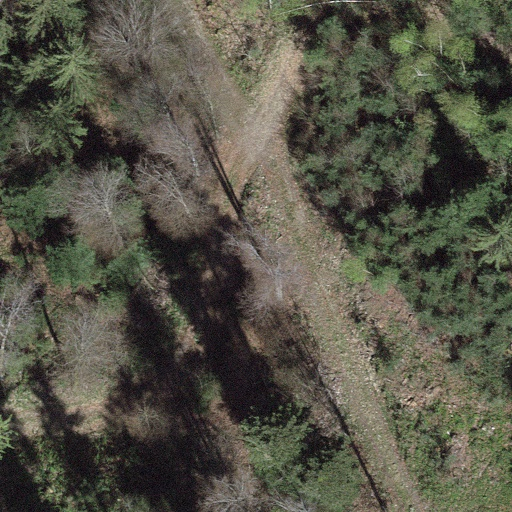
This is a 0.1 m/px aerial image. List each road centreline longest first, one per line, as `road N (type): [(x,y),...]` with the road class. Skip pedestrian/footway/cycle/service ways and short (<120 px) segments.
road 1 (track): [(0,411),(80,420),(137,396),(187,344),(247,145),(308,0)]
road 2 (track): [(179,0),(415,511)]
